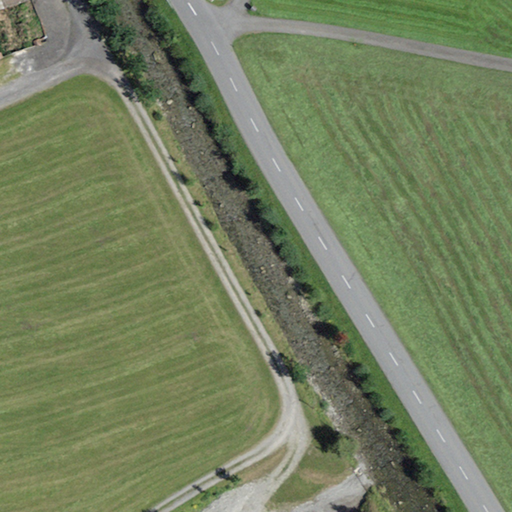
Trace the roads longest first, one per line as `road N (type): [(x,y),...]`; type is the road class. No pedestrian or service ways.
road 1 (track): [(73,0),(298,416),(269,449),(164,511)]
road 2 (tertiary): [(485,511),(186,0)]
